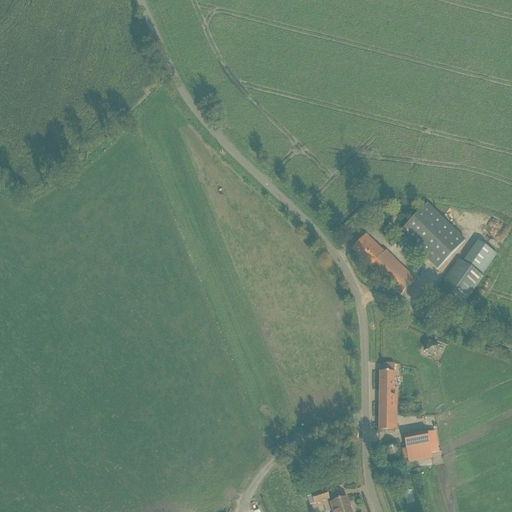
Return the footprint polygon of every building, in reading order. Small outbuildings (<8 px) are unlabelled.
[(436,271),(465,241),(427,205),(398,234),(436,271)] [(364,235),(358,242),(352,249),(400,295),(415,280),(385,252),(383,253),(364,235)] [(477,241),(463,262),(481,273),(483,275),(497,255),(477,241)] [(462,263),(458,259),(435,292),(460,310),(483,277),(480,275),(462,263)] [(434,356),(438,348),(429,344),(425,353),(434,356)] [(378,431),(388,431),(397,432),(397,389),(395,389),(395,372),(379,372),(378,431)] [(426,433),(413,436),(403,438),(407,458),(417,456),(418,460),(430,458),(430,453),(438,451),(434,432),(426,434),(426,433)] [(384,452),(389,455),(394,454),(397,449),(396,444),(391,441),(386,442),(383,447),(384,452)] [(329,499),(326,491),(311,496),(314,504),(329,499)] [(350,511),(346,498),(329,503),(332,511),(350,511)]
